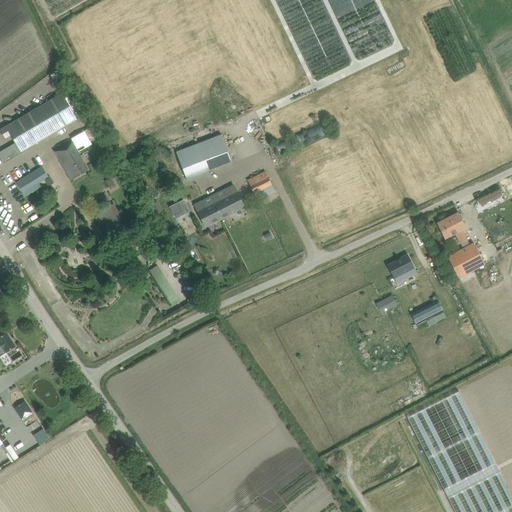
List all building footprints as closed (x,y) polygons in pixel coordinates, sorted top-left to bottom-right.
[(62,93),(48,102),(13,122),(0,129),(0,131),(4,139),(10,135),(14,143),(0,151),(0,157),(3,162),(28,148),(63,127),(77,119),(62,93)] [(284,155),(338,134),(335,125),(281,147),(284,155)] [(84,131),(71,138),(78,151),(91,144),(84,131)] [(221,133),(175,152),(186,179),(232,162),(221,133)] [(87,170),(72,143),(66,146),(65,145),(55,151),(62,163),(61,164),(70,180),(87,170)] [(97,145),(103,155),(107,153),(101,143),(97,145)] [(22,193),(38,183),(48,176),(41,166),(24,177),(15,182),(22,193)] [(257,201),(275,192),(265,171),(247,180),(257,201)] [(50,177),(46,180),(49,186),(54,183),(50,177)] [(219,211),(222,218),(244,207),(233,185),(218,192),(226,208),(219,211)] [(205,227),(222,218),(219,211),(226,208),(218,192),(194,205),(205,227)] [(183,200),(169,207),(172,212),(178,209),(182,215),(188,212),(183,200)] [(114,204),(96,214),(109,235),(126,224),(114,204)] [(447,257),(452,266),(458,278),(485,264),(478,252),(474,243),(470,245),(462,230),(466,228),(458,213),(436,223),(444,239),(455,234),(463,249),(447,257)] [(146,220),(139,225),(142,230),(149,225),(146,220)] [(269,232),(264,235),(267,240),(272,237),(269,232)] [(509,243),(502,245),(504,253),(511,250),(509,243)] [(400,258),(387,265),(393,278),(410,270),(413,275),(416,273),(407,254),(400,258)] [(163,267),(154,272),(174,307),(183,302),(163,267)] [(391,296),(379,302),(385,313),(397,306),(391,296)] [(437,301),(410,314),(416,326),(426,321),(434,317),(443,312),(437,301)] [(434,317),(426,321),(429,326),(437,322),(434,317)] [(0,356),(15,346),(6,333),(0,336),(0,356)] [(454,511),(511,511),(511,497),(458,391),(438,401),(406,417),(454,511)] [(25,401),(14,408),(22,420),(24,423),(34,416),(32,413),(33,413),(25,401)]
